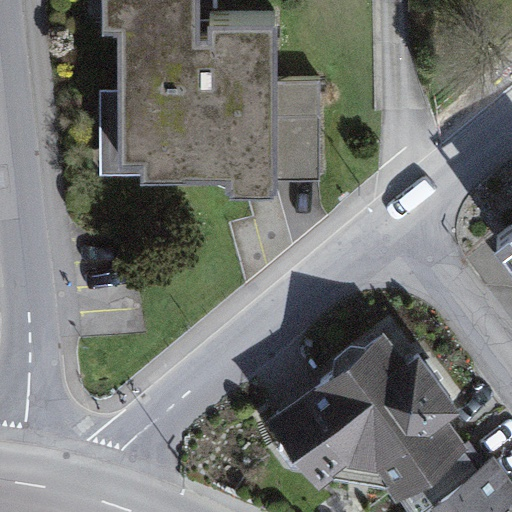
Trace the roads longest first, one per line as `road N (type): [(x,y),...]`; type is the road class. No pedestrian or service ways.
road 1 (residential): [(18,481),(29,415),(28,309),(0,40)]
road 2 (residential): [(395,219),(124,447),(108,502)]
road 3 (residential): [(395,219),(511,370)]
road 4 (residential): [(395,219),(511,120)]
